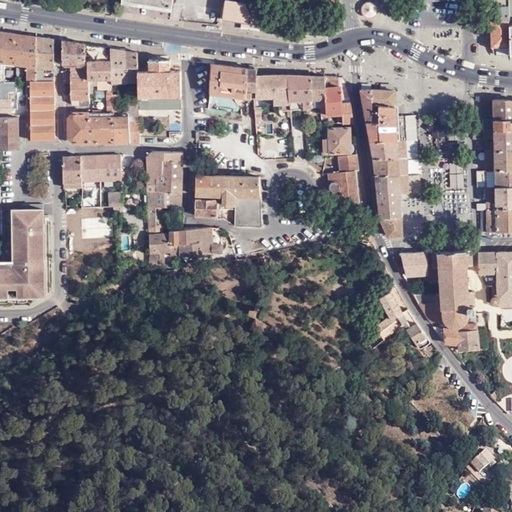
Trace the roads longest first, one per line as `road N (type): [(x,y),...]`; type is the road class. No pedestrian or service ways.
road 1 (residential): [(371,218),(416,314),(511,434)]
road 2 (residential): [(185,147),(188,223),(222,222),(244,236),(356,216)]
road 3 (residential): [(0,312),(33,309),(57,296),(56,149)]
road 4 (residential): [(352,37),(370,210)]
road 5 (primary): [(184,36),(290,51),(321,51),(352,37)]
road 6 (residential): [(61,18),(56,149)]
road 7 (residential): [(56,149),(185,147)]
road 8 (primary): [(61,18),(184,36)]
